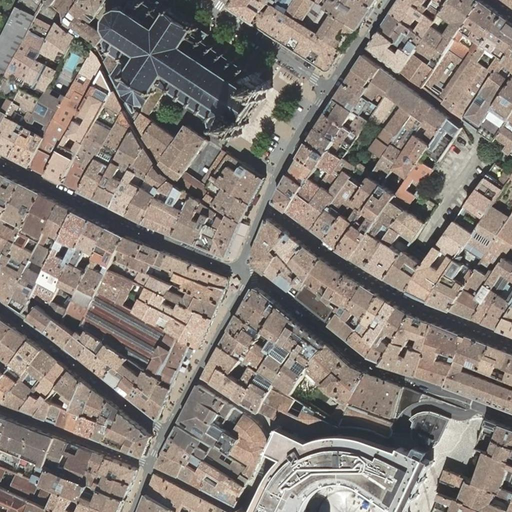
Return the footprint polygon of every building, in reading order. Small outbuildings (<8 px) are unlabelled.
[(44,0),(20,0),(18,6),(0,39),(0,78),(3,80),(10,68),(37,16),(44,1),(45,0),(44,0)] [(56,0),(54,4),(63,12),(65,22),(73,11),(80,0),(56,0)] [(80,0),(73,11),(65,22),(66,22),(63,26),(70,33),(71,32),(77,36),(76,38),(80,41),(83,37),(84,35),(94,42),(98,45),(105,35),(91,24),(99,13),(81,0),(80,0)] [(81,0),(99,13),(108,0),(81,0)] [(109,52),(110,53),(111,54),(112,53),(122,59),(121,60),(123,62),(124,60),(133,66),(130,71),(128,70),(126,74),(126,77),(129,79),(130,77),(150,90),(149,92),(151,94),(152,92),(153,93),(154,91),(156,93),(157,90),(155,89),(159,84),(167,89),(168,90),(168,92),(170,93),(171,91),(179,97),(178,98),(180,100),(181,99),(189,104),(189,106),(191,107),(192,105),(200,111),(199,112),(201,114),(202,112),(210,118),(208,120),(210,121),(210,125),(209,126),(210,127),(212,127),(214,129),(214,130),(216,130),(217,129),(220,128),(224,131),(226,128),(233,133),(232,136),(233,137),(235,138),(236,135),(237,136),(238,135),(241,137),(242,134),(240,132),(245,124),(248,126),(248,125),(250,123),(248,122),(262,100),(264,101),(266,99),(266,98),(263,96),(268,89),(271,90),(273,87),(270,86),(271,85),(270,84),(272,81),(269,79),(267,82),(259,77),(261,74),(258,73),(256,71),(252,73),(246,68),(247,67),(245,65),(244,67),(236,62),(236,60),(234,58),(233,60),(225,55),(226,53),(224,52),(223,53),(215,48),(216,46),(214,45),(213,46),(205,41),(208,35),(209,36),(210,34),(209,33),(210,32),(208,31),(208,32),(207,32),(200,27),(198,26),(199,25),(198,24),(199,22),(197,20),(196,22),(175,9),(177,7),(174,5),(173,8),(172,7),(171,8),(162,2),(162,1),(160,0),(160,1),(159,0),(158,2),(159,2),(155,8),(146,2),(147,0),(146,0),(144,0),(143,2),(139,0),(131,0),(132,0),(132,2),(130,5),(129,5),(128,8),(122,8),(122,5),(119,5),(120,8),(114,11),(112,9),(111,11),(112,13),(109,18),(106,17),(106,20),(109,20),(108,27),(105,27),(106,30),(108,29),(110,34),(111,34),(109,35),(108,37),(109,37),(106,41),(105,41),(104,43),(106,43),(106,47),(105,47),(106,49),(107,49),(110,51),(109,52)] [(269,2),(265,0),(232,0),(230,4),(230,7),(256,24),(264,13),(262,12),(264,9),(269,2)] [(277,0),(278,1),(275,6),(287,12),(303,23),(320,33),(334,12),(326,7),(320,3),(321,0),(277,0)] [(334,12),(359,28),(373,7),(362,0),(321,0),(320,3),(326,7),(334,12)] [(400,0),(398,4),(392,13),(412,26),(419,16),(422,18),(424,19),(426,18),(418,31),(426,37),(434,25),(438,20),(426,12),(409,0),(400,0)] [(414,53),(402,71),(423,87),(440,62),(455,40),(457,38),(463,29),(482,1),(481,0),(451,0),(442,13),(438,20),(434,25),(426,37),(419,47),(414,53)] [(409,0),(426,12),(430,6),(426,3),(427,0),(409,0)] [(426,12),(438,20),(442,13),(451,0),(434,0),(430,6),(426,12)] [(51,7),(44,1),(37,16),(10,68),(3,80),(0,85),(0,92),(4,94),(11,98),(16,101),(23,88),(28,78),(58,22),(59,18),(59,14),(51,7)] [(493,8),(482,1),(463,29),(457,38),(462,41),(468,33),(478,40),(472,49),(478,53),(484,44),(503,16),(493,8)] [(264,13),(256,24),(268,32),(279,39),(279,38),(322,67),(327,70),(328,70),(329,70),(329,71),(330,71),(330,70),(331,70),(332,70),(332,69),(333,69),(333,68),(336,64),(345,50),(359,28),(334,12),(320,33),(303,23),(287,12),(275,6),(274,5),(269,2),(264,9),(262,12),(264,13)] [(392,13),(382,29),(399,42),(408,30),(411,32),(402,45),(414,53),(419,47),(426,37),(418,31),(412,26),(392,13)] [(465,118),(496,72),(504,61),(511,49),(511,21),(503,16),(484,44),(478,53),(475,57),(444,102),(465,118)] [(63,26),(58,22),(28,78),(23,88),(16,101),(15,102),(10,112),(0,131),(0,149),(13,156),(28,127),(43,99),(47,92),(50,87),(68,52),(76,38),(77,36),(71,32),(70,33),(63,26)] [(399,42),(382,29),(370,47),(402,71),(414,53),(402,45),(399,42)] [(80,41),(76,38),(68,52),(50,87),(47,92),(43,99),(28,127),(32,129),(37,119),(48,124),(42,134),(47,137),(66,101),(68,97),(87,62),(93,51),(89,48),(80,41)] [(99,50),(98,45),(94,42),(89,48),(93,51),(87,62),(68,97),(66,101),(47,137),(41,148),(31,165),(48,174),(57,156),(64,143),(78,119),(81,113),(96,85),(104,70),(95,52),(99,50)] [(511,81),(511,49),(504,61),(496,72),(465,118),(480,128),(493,108),(511,81)] [(140,126),(145,136),(155,121),(149,117),(167,89),(159,84),(155,89),(157,90),(156,93),(154,91),(153,93),(152,92),(151,94),(149,92),(150,90),(130,77),(129,79),(126,77),(126,74),(128,70),(130,71),(133,66),(124,60),(123,62),(121,60),(122,59),(112,53),(111,54),(110,53),(105,61),(109,68),(119,88),(123,96),(136,105),(144,105),(144,107),(143,112),(141,114),(138,112),(134,117),(137,120),(140,126)] [(365,54),(355,69),(371,79),(374,81),(377,77),(383,67),(365,54)] [(370,99),(380,106),(388,94),(399,79),(383,67),(377,77),(374,81),(370,87),(365,95),(370,99)] [(355,69),(346,83),(365,95),(370,87),(374,81),(371,79),(355,69)] [(111,83),(104,70),(96,85),(81,113),(78,119),(64,143),(68,145),(73,136),(81,140),(76,149),(80,152),(109,100),(115,90),(112,86),(115,84),(113,81),(111,83)] [(412,112),(423,97),(399,79),(388,94),(380,106),(370,120),(378,126),(396,100),(404,106),(398,114),(388,128),(399,136),(407,125),(409,122),(412,118),(411,116),(411,115),(411,114),(412,112)] [(511,115),(511,81),(493,108),(480,128),(479,129),(495,141),(506,124),(509,120),(511,117),(511,115)] [(346,83),(336,98),(350,107),(355,110),(360,113),(370,120),(380,106),(370,99),(365,95),(346,83)] [(64,182),(80,190),(98,157),(101,152),(125,110),(115,90),(109,100),(80,152),(64,182)] [(15,102),(16,101),(11,98),(6,107),(3,106),(2,109),(0,107),(0,98),(1,96),(0,95),(0,131),(10,112),(15,102)] [(380,163),(392,172),(395,168),(400,160),(417,134),(418,133),(424,124),(425,121),(435,106),(423,97),(412,112),(411,114),(411,115),(411,116),(412,118),(409,122),(407,125),(399,136),(385,156),(380,163)] [(350,128),(353,129),(360,134),(364,129),(365,127),(370,120),(360,113),(355,110),(350,107),(336,98),(327,112),(345,125),(350,128)] [(414,169),(420,161),(431,144),(438,134),(450,117),(435,106),(425,121),(424,124),(418,133),(417,134),(400,160),(414,169)] [(80,190),(96,198),(116,164),(118,158),(135,129),(125,110),(101,152),(98,157),(80,190)] [(334,138),(336,139),(343,144),(346,140),(353,129),(350,128),(345,125),(327,112),(317,127),(334,138)] [(511,115),(511,117),(509,120),(506,124),(495,141),(511,153),(511,152),(511,151),(511,115)] [(32,129),(28,127),(13,156),(31,165),(41,148),(47,137),(42,134),(48,124),(37,119),(32,129)] [(161,161),(162,162),(167,155),(179,138),(155,121),(145,136),(151,144),(152,147),(154,148),(156,150),(161,161)] [(174,175),(173,177),(177,179),(178,178),(180,180),(186,171),(208,139),(209,139),(189,126),(189,125),(188,124),(179,138),(167,155),(162,162),(172,174),(174,175)] [(327,154),(333,145),(336,139),(334,138),(317,127),(309,142),(327,154)] [(378,141),(373,148),(385,156),(399,136),(388,128),(386,131),(380,138),(379,140),(378,141)] [(96,198),(113,206),(127,180),(132,170),(146,148),(135,129),(118,158),(116,164),(96,198)] [(48,174),(64,182),(80,152),(76,149),(81,140),(73,136),(68,145),(64,143),(57,156),(48,174)] [(289,210),(302,219),(324,187),(325,186),(330,179),(334,173),(345,158),(350,149),(343,144),(336,139),(333,145),(327,154),(320,164),(317,168),(310,177),(306,184),(298,197),(289,210)] [(300,157),(317,168),(320,164),(327,154),(309,142),(300,157)] [(113,206),(129,215),(145,187),(145,186),(149,179),(150,178),(157,164),(161,161),(156,150),(154,148),(152,147),(151,144),(146,148),(132,170),(127,180),(113,206)] [(196,191),(201,195),(207,186),(208,186),(213,178),(215,175),(227,157),(230,153),(224,150),(202,182),(186,171),(180,180),(186,184),(188,186),(196,191)] [(215,175),(213,178),(226,186),(252,203),(267,177),(252,168),(245,163),(230,153),(227,157),(215,175)] [(419,296),(431,300),(458,259),(475,234),(511,177),(511,160),(502,154),(455,221),(438,246),(430,257),(426,263),(418,274),(410,290),(419,296)] [(291,173),(306,184),(310,177),(317,168),(300,157),(291,173)] [(311,226),(314,229),(329,208),(353,176),(354,176),(350,173),(356,165),(352,163),(345,158),(334,173),(330,179),(337,184),(335,187),(332,191),(325,186),(324,187),(302,219),(311,226)] [(400,160),(395,168),(408,177),(414,169),(400,160)] [(430,175),(434,170),(420,161),(414,169),(408,177),(398,193),(393,199),(397,201),(407,209),(416,196),(408,191),(415,179),(424,185),(424,184),(430,175)] [(327,238),(340,248),(358,223),(363,215),(364,214),(366,211),(384,184),(392,172),(380,163),(371,175),(371,176),(366,183),(368,183),(366,185),(353,202),(345,214),(342,217),(327,238)] [(129,215),(145,222),(158,196),(159,195),(162,190),(162,189),(164,188),(171,179),(173,177),(171,175),(169,177),(166,174),(164,171),(157,164),(150,178),(149,179),(145,186),(145,187),(129,215)] [(371,176),(360,168),(354,174),(366,183),(371,176)] [(0,227),(4,220),(5,217),(23,183),(2,172),(0,177),(0,227)] [(284,186),(298,197),(306,184),(291,173),(284,186)] [(314,229),(327,238),(342,217),(345,214),(353,202),(366,185),(353,176),(329,208),(314,229)] [(431,300),(453,309),(458,298),(468,284),(476,271),(479,267),(483,261),(511,217),(511,177),(475,234),(458,259),(431,300)] [(209,193),(206,198),(225,210),(223,212),(226,214),(229,216),(230,213),(242,221),(252,203),(226,186),(213,178),(208,186),(207,186),(212,189),(220,195),(217,198),(209,193)] [(150,224),(175,235),(187,209),(189,205),(194,195),(193,195),(186,189),(171,179),(164,188),(162,189),(162,190),(159,195),(158,196),(145,222),(150,224)] [(43,193),(23,183),(5,217),(4,220),(0,227),(0,232),(13,240),(17,242),(22,231),(25,227),(25,226),(43,193)] [(340,248),(354,257),(393,199),(398,193),(384,184),(366,211),(364,214),(363,215),(358,223),(340,248)] [(206,197),(206,198),(209,193),(212,189),(207,186),(208,186),(207,186),(201,195),(206,197)] [(277,201),(289,210),(298,197),(284,186),(277,199),(277,200),(277,201)] [(62,202),(43,193),(25,226),(25,227),(22,231),(42,241),(44,236),(47,231),(62,202)] [(199,209),(203,201),(204,200),(200,197),(199,199),(194,195),(189,205),(187,209),(175,235),(199,244),(205,232),(212,216),(207,213),(200,210),(199,209)] [(368,267),(386,240),(379,235),(388,222),(395,227),(405,212),(394,205),(397,201),(393,199),(354,257),(354,258),(368,267)] [(229,216),(226,214),(225,216),(223,214),(220,212),(203,201),(199,209),(200,210),(207,213),(212,216),(205,232),(199,244),(227,256),(228,255),(242,221),(230,213),(229,216)] [(407,209),(397,201),(394,205),(405,212),(407,209)] [(77,210),(62,202),(47,231),(51,233),(58,237),(62,239),(77,210)] [(368,267),(388,278),(405,253),(394,245),(403,232),(415,240),(427,222),(412,211),(407,209),(405,212),(395,227),(386,240),(368,267)] [(94,219),(77,210),(62,239),(59,245),(64,247),(67,241),(70,243),(64,256),(69,259),(66,265),(70,267),(94,219)] [(268,218),(260,238),(274,249),(276,247),(278,245),(289,232),(270,218),(270,217),(269,218),(268,218)] [(453,309),(476,318),(486,300),(480,297),(493,276),(495,273),(497,271),(511,248),(511,217),(483,261),(479,267),(476,271),(468,284),(458,298),(453,309)] [(110,227),(94,219),(70,267),(65,278),(62,283),(48,312),(63,323),(78,291),(81,287),(90,269),(96,256),(98,252),(110,227)] [(386,240),(395,227),(388,222),(379,235),(386,240)] [(127,235),(110,227),(98,252),(96,256),(90,269),(81,287),(78,291),(63,323),(78,334),(80,330),(82,325),(97,295),(99,291),(105,279),(111,269),(112,265),(116,258),(121,247),(127,235)] [(42,241),(22,231),(17,242),(36,252),(42,241)] [(44,236),(42,241),(36,252),(31,262),(46,270),(47,268),(59,245),(62,239),(58,237),(56,240),(52,238),(50,237),(51,233),(47,231),(44,236)] [(13,240),(0,232),(0,248),(6,252),(13,240)] [(307,245),(289,232),(278,245),(293,262),(307,246),(307,245)] [(145,243),(127,235),(121,247),(153,261),(158,263),(163,250),(145,243)] [(274,249),(260,238),(251,260),(252,262),(266,273),(267,271),(279,254),(274,249)] [(0,275),(11,255),(17,242),(13,240),(6,252),(0,248),(0,275)] [(36,252),(17,242),(11,255),(14,256),(26,263),(29,265),(31,262),(36,252)] [(416,253),(419,249),(412,244),(409,247),(407,250),(411,252),(415,255),(416,253)] [(59,245),(47,268),(65,278),(70,267),(66,265),(69,259),(64,256),(60,254),(64,247),(59,245)] [(323,257),(307,246),(293,262),(303,273),(301,275),(300,277),(295,282),(303,287),(307,282),(308,279),(313,271),(318,264),(323,257)] [(153,261),(121,247),(116,258),(123,262),(141,270),(148,273),(152,264),(153,261)] [(267,271),(266,273),(276,280),(277,279),(288,264),(289,262),(276,247),(274,249),(279,254),(267,271)] [(511,248),(497,271),(495,273),(493,276),(480,297),(486,300),(476,318),(486,322),(492,311),(504,293),(511,280),(511,248)] [(388,278),(410,290),(418,274),(426,263),(430,257),(419,249),(416,253),(415,255),(411,252),(407,250),(405,253),(388,278)] [(194,263),(163,250),(158,263),(164,266),(172,270),(170,275),(174,276),(175,277),(176,274),(174,273),(175,271),(175,270),(189,276),(194,263)] [(11,255),(0,275),(0,297),(10,304),(29,265),(26,263),(14,256),(11,255)] [(335,266),(323,257),(318,264),(313,271),(308,279),(307,282),(308,283),(310,281),(320,290),(326,297),(331,302),(332,302),(334,298),(348,274),(335,266)] [(123,262),(116,258),(112,265),(111,269),(118,272),(137,281),(142,283),(147,286),(148,286),(157,290),(168,296),(180,302),(198,311),(198,310),(214,318),(221,303),(205,295),(204,298),(189,291),(183,288),(181,288),(174,284),(171,283),(167,281),(163,279),(153,275),(148,273),(141,270),(123,262)] [(29,265),(10,304),(29,318),(39,305),(31,299),(46,270),(31,262),(29,265)] [(277,279),(276,280),(289,291),(290,289),(295,282),(300,277),(301,275),(291,264),(289,262),(288,264),(277,279)] [(229,277),(194,263),(189,276),(213,286),(214,284),(228,288),(230,279),(230,278),(230,277),(229,277)] [(47,268),(46,270),(31,299),(39,305),(48,312),(62,283),(65,278),(47,268)] [(118,272),(111,269),(105,279),(99,291),(131,308),(138,296),(136,295),(142,283),(137,281),(118,272)] [(213,286),(189,276),(175,270),(175,271),(174,273),(176,274),(175,277),(186,283),(185,286),(182,285),(181,288),(183,288),(189,291),(204,298),(205,295),(221,303),(228,288),(214,284),(213,286)] [(364,284),(348,274),(334,298),(345,305),(341,311),(345,315),(364,284)] [(511,280),(504,293),(492,311),(486,322),(501,328),(509,315),(511,310),(511,280)] [(308,283),(307,282),(303,287),(295,282),(290,289),(289,291),(308,307),(327,322),(338,308),(332,302),(331,302),(326,297),(320,290),(310,281),(308,283)] [(380,294),(364,284),(345,315),(350,320),(359,328),(363,321),(366,317),(380,294)] [(157,290),(148,286),(142,298),(208,332),(214,318),(198,310),(198,311),(180,302),(177,309),(165,303),(168,296),(157,290)] [(273,316),(281,305),(263,290),(255,288),(255,287),(254,288),(248,299),(269,313),(273,316)] [(97,295),(82,325),(88,329),(105,340),(110,343),(131,357),(134,359),(147,368),(147,369),(149,371),(162,378),(160,381),(173,388),(191,343),(183,339),(184,337),(172,331),(165,327),(160,324),(135,310),(131,308),(99,291),(97,295)] [(390,300),(380,294),(366,317),(363,321),(359,328),(364,333),(368,336),(375,324),(380,317),(390,300)] [(177,309),(180,302),(168,296),(165,303),(177,309)] [(141,297),(135,310),(160,324),(165,327),(172,331),(184,337),(183,339),(191,343),(201,348),(208,332),(142,298),(141,297)] [(269,313),(248,299),(239,314),(257,325),(265,331),(268,325),(263,322),(269,313)] [(400,306),(390,300),(380,317),(375,324),(368,336),(376,344),(400,306)] [(48,312),(39,305),(29,318),(55,336),(68,346),(78,334),(63,323),(48,312)] [(296,318),(281,305),(273,316),(268,325),(265,331),(261,336),(258,341),(255,346),(245,361),(251,365),(262,372),(263,371),(263,370),(262,369),(273,352),(280,343),(281,341),(296,318)] [(412,314),(400,306),(376,344),(377,344),(370,356),(382,362),(393,345),(396,340),(397,338),(412,314)] [(330,324),(341,311),(338,308),(327,322),(330,324)] [(511,310),(509,315),(501,328),(511,332),(511,310)] [(345,315),(341,311),(330,324),(350,340),(359,328),(350,320),(345,315)] [(257,325),(239,314),(230,329),(255,346),(258,341),(261,336),(254,331),(257,325)] [(436,322),(412,314),(397,338),(396,340),(407,344),(409,344),(414,346),(418,347),(426,350),(436,322)] [(0,345),(14,326),(0,316),(0,345)] [(329,344),(296,318),(281,341),(280,343),(273,352),(262,369),(263,370),(263,371),(262,372),(258,378),(253,388),(244,402),(259,411),(275,385),(275,384),(277,382),(294,393),(305,373),(295,366),(301,357),(311,365),(315,360),(329,344)] [(462,333),(436,322),(426,350),(425,354),(438,359),(455,364),(457,359),(459,355),(461,351),(462,333)] [(80,330),(78,334),(68,346),(81,357),(91,344),(98,350),(100,347),(105,340),(88,329),(82,325),(80,330)] [(31,339),(14,326),(0,345),(0,362),(2,364),(9,369),(11,366),(12,365),(31,339)] [(364,333),(359,328),(350,340),(370,356),(377,344),(376,344),(368,336),(364,333)] [(255,346),(230,329),(221,345),(242,359),(245,361),(255,346)] [(492,344),(462,333),(461,351),(459,355),(457,359),(482,369),(492,344)] [(44,348),(31,339),(12,365),(11,366),(24,375),(29,368),(44,348)] [(110,343),(105,340),(100,347),(98,350),(91,344),(81,357),(107,377),(117,365),(122,368),(126,362),(131,357),(110,343)] [(407,344),(396,340),(393,345),(382,362),(382,363),(418,375),(425,354),(426,350),(418,347),(414,346),(409,344),(407,344)] [(330,342),(329,344),(315,360),(311,365),(309,368),(305,373),(294,393),(309,403),(326,384),(349,360),(330,342)] [(511,365),(511,352),(492,344),(482,369),(494,374),(498,364),(511,369),(511,365)] [(242,359),(221,345),(205,376),(213,382),(221,367),(232,374),(242,359)] [(60,361),(44,348),(29,368),(24,375),(22,377),(24,379),(23,381),(33,389),(39,382),(41,384),(45,380),(60,361)] [(425,354),(418,375),(446,384),(455,364),(438,359),(425,354)] [(143,376),(126,362),(122,368),(130,374),(166,404),(173,388),(160,381),(162,378),(149,371),(147,369),(147,368),(134,359),(131,363),(140,370),(145,371),(143,376)] [(251,365),(245,361),(242,359),(232,374),(242,381),(251,365)] [(482,369),(457,359),(455,364),(446,384),(446,386),(467,394),(506,408),(511,410),(511,380),(507,378),(494,374),(482,369)] [(356,365),(349,360),(326,384),(309,403),(339,422),(350,405),(350,404),(352,400),(368,372),(368,371),(356,365)] [(72,370),(60,361),(45,380),(41,384),(39,388),(51,396),(58,387),(72,370)] [(117,365),(107,377),(119,387),(130,374),(122,368),(117,365)] [(258,378),(262,372),(251,365),(242,381),(243,382),(235,396),(244,402),(253,388),(258,378)] [(11,366),(9,369),(21,378),(22,377),(24,375),(11,366)] [(221,367),(213,382),(235,396),(243,382),(242,381),(232,374),(221,367)] [(6,373),(0,380),(0,400),(3,402),(18,382),(21,378),(9,369),(6,373)] [(49,399),(36,415),(48,419),(54,403),(64,407),(71,410),(84,380),(72,370),(58,387),(64,391),(55,403),(53,402),(49,399)] [(404,386),(368,372),(352,400),(370,406),(396,416),(396,415),(404,386)] [(130,374),(119,387),(159,419),(160,418),(166,404),(130,374)] [(18,382),(3,402),(22,409),(33,395),(39,388),(41,384),(39,382),(33,389),(23,381),(24,379),(22,377),(21,378),(18,382)] [(95,389),(84,380),(71,410),(74,411),(84,414),(88,407),(90,402),(95,389)] [(230,415),(236,406),(228,401),(200,384),(181,420),(203,434),(233,452),(241,437),(225,428),(223,426),(230,415)] [(275,385),(259,411),(272,417),(282,422),(290,426),(299,430),(309,432),(315,432),(325,431),(334,429),(340,427),(343,427),(338,424),(275,384),(275,385)] [(396,415),(399,417),(401,415),(405,411),(409,407),(414,404),(420,402),(423,394),(404,386),(396,415)] [(110,400),(95,389),(90,402),(88,407),(84,414),(94,418),(100,421),(103,415),(110,400)] [(33,395),(22,409),(36,415),(49,399),(49,397),(44,394),(42,397),(41,399),(38,398),(33,395)] [(123,410),(110,400),(103,415),(100,421),(113,425),(116,427),(123,411),(123,410)] [(54,403),(48,419),(58,423),(64,407),(54,403)] [(350,405),(339,422),(338,424),(343,427),(344,427),(355,427),(367,428),(380,432),(392,437),(393,434),(395,425),(397,420),(399,417),(396,415),(396,416),(370,406),(368,411),(350,404),(350,405)] [(241,437),(265,451),(270,440),(264,428),(257,421),(253,417),(248,414),(236,406),(230,415),(223,426),(225,428),(241,437)] [(64,407),(58,423),(68,427),(74,411),(71,410),(64,407)] [(418,420),(417,424),(444,434),(452,419),(435,412),(426,410),(425,411),(421,415),(418,420)] [(84,414),(74,411),(68,427),(78,431),(93,437),(100,421),(94,418),(84,414)] [(113,425),(106,442),(143,456),(145,456),(153,436),(152,435),(123,411),(116,427),(113,425)] [(0,414),(0,447),(1,448),(44,466),(47,459),(56,436),(0,414)] [(203,439),(248,467),(250,463),(233,452),(203,434),(181,420),(179,424),(203,439)] [(100,421),(93,437),(106,442),(113,425),(100,421)] [(511,427),(502,423),(500,430),(496,439),(491,452),(511,460),(511,427)] [(248,486),(251,479),(243,474),(248,467),(203,439),(179,424),(172,437),(248,486)] [(444,434),(417,424),(416,425),(415,431),(416,437),(417,443),(419,446),(431,448),(434,447),(439,443),(444,434)] [(264,511),(264,508),(266,502),(267,497),(269,491),(271,486),(274,480),(278,474),(282,468),(286,462),(291,458),(296,454),(302,449),(308,446),(314,443),(320,441),(325,439),(331,438),(337,437),(338,434),(331,435),(324,437),(319,438),(314,440),(311,441),(305,438),(282,427),(278,437),(271,450),(276,453),(285,457),(279,464),(274,471),(270,477),(267,484),(259,481),(253,479),(243,507),(244,508),(252,511),(264,511)] [(51,468),(58,471),(61,462),(65,452),(69,441),(56,436),(47,459),(54,462),(51,468)] [(302,511),(313,490),(316,487),(319,485),(326,481),(332,479),(340,477),(346,477),(353,478),(396,503),(398,504),(400,504),(402,504),(404,504),(406,504),(409,502),(411,501),(412,499),(414,498),(432,460),(427,459),(416,453),(370,439),(365,437),(359,436),(350,436),(343,436),(337,437),(331,438),(325,439),(320,441),(314,443),(308,446),(302,449),(296,454),(291,458),(286,462),(282,468),(278,474),(274,480),(271,486),(269,491),(267,497),(266,502),(264,508),(264,511),(302,511)] [(207,477),(242,499),(248,486),(172,437),(164,451),(186,462),(190,464),(189,465),(199,472),(207,477)] [(243,474),(251,479),(265,451),(241,437),(233,452),(250,463),(248,467),(243,474)] [(58,471),(62,473),(84,481),(96,452),(69,441),(65,452),(73,455),(69,465),(61,462),(58,471)] [(417,450),(416,453),(427,459),(429,454),(431,448),(419,446),(417,450)] [(186,462),(164,451),(157,465),(180,476),(186,462)] [(511,460),(491,452),(487,451),(476,481),(499,490),(511,495),(511,460)] [(90,484),(96,486),(98,481),(100,476),(102,472),(108,457),(96,452),(84,481),(90,484)] [(114,477),(133,484),(139,469),(138,468),(108,457),(102,472),(107,474),(110,475),(114,477)] [(56,489),(0,465),(0,484),(33,500),(50,507),(57,489),(56,489)] [(461,500),(493,511),(511,511),(511,495),(499,490),(476,481),(470,479),(446,469),(437,489),(442,491),(443,491),(458,498),(457,499),(461,500)] [(101,488),(126,499),(133,484),(114,477),(110,475),(107,474),(102,472),(100,476),(98,481),(96,486),(101,488)] [(62,473),(56,489),(57,489),(75,497),(83,500),(111,511),(120,511),(126,499),(101,488),(96,486),(90,484),(84,481),(62,473)] [(216,511),(219,506),(190,491),(157,473),(148,493),(176,509),(178,510),(181,511),(216,511)] [(204,488),(238,506),(242,499),(207,477),(204,488)] [(27,511),(33,500),(0,484),(0,509),(6,511),(27,511)] [(75,497),(57,489),(50,507),(57,510),(61,511),(111,511),(83,500),(78,511),(70,511),(69,511),(75,497)] [(493,511),(461,500),(457,499),(458,498),(443,491),(442,491),(436,506),(450,511),(493,511)] [(141,511),(181,511),(178,510),(176,509),(148,493),(141,511)] [(78,511),(83,500),(75,497),(69,511),(70,511),(78,511)] [(50,507),(33,500),(27,511),(61,511),(57,510),(50,507)]
